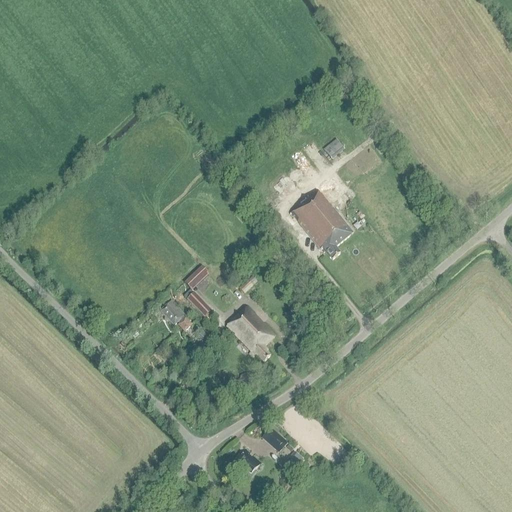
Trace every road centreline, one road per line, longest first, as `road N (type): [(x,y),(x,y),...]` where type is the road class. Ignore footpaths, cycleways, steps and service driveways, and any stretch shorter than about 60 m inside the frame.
road 1 (unclassified): [(197,452),(316,374),(511,209)]
road 2 (unclassified): [(197,452),(0,253)]
